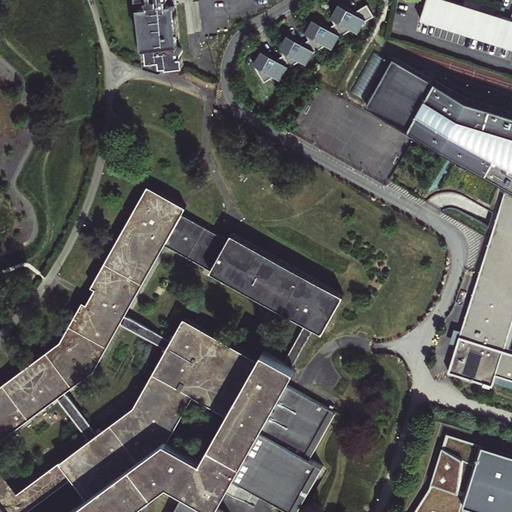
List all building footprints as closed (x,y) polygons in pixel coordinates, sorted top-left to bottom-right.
[(141,0),(143,7),(139,8),(145,63),(150,65),(164,69),(165,66),(168,66),(169,69),(185,67),(184,62),(183,58),(180,58),(183,56),(183,54),(183,52),(181,49),(179,48),(177,49),(176,44),(174,26),(172,8),(175,8),(174,4),(174,0),(168,1),(167,0),(141,0)] [(511,19),(449,0),(426,0),(420,19),(511,47),(511,19)] [(372,13),(367,4),(356,10),(338,3),(330,17),(337,23),(331,28),(314,18),(306,33),(310,39),(306,42),(287,33),(280,48),(284,54),(279,57),(263,48),(254,64),(266,80),(273,75),(282,80),(291,65),(301,60),(308,64),(316,51),(327,45),(335,49),(343,34),(351,28),(360,33),(368,19),(366,17),(372,13)] [(446,150),(507,186),(446,373),(482,384),(481,386),(489,389),(489,387),(491,387),(494,376),(511,381),(511,350),(510,349),(511,342),(511,112),(465,97),(438,81),(394,56),(366,104),(446,150)] [(129,511),(170,483),(187,492),(175,511),(222,511),(217,509),(234,479),(253,489),(293,511),(296,511),(323,466),(310,458),(336,412),(306,395),(287,385),(291,378),(296,367),(293,365),(314,327),(324,333),(334,316),(345,295),(338,291),(233,232),(211,269),(229,240),(182,213),(186,207),(149,186),(93,286),(97,288),(93,294),(89,300),(88,301),(84,300),(78,311),(67,330),(62,340),(36,359),(21,369),(13,376),(0,385),(0,511),(129,511)] [(511,511),(511,453),(447,433),(425,502),(422,501),(415,511),(511,511)]
